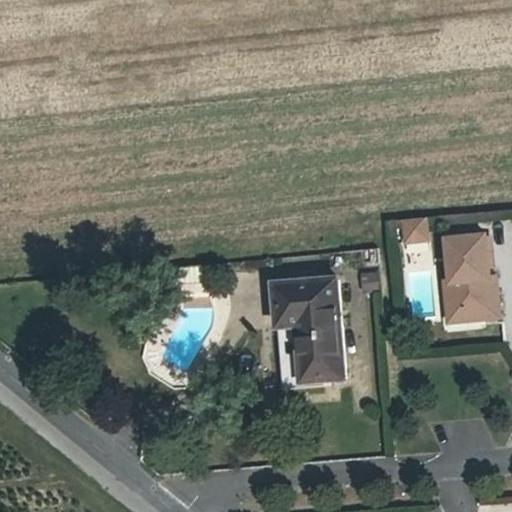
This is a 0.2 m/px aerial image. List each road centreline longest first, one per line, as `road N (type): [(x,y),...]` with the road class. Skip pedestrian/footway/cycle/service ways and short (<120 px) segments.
road 1 (residential): [(182,511),(229,486),(511,462)]
road 2 (residential): [(0,367),(171,511)]
